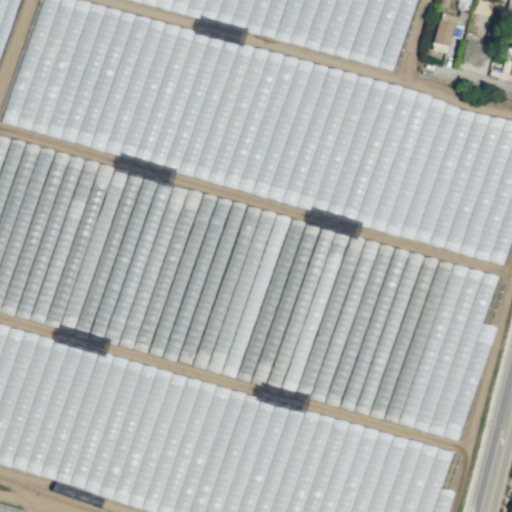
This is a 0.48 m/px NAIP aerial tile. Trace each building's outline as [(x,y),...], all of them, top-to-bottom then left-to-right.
[(0,0),(0,18),(10,28),(18,0),(0,0)] [(297,64),(55,0),(36,5),(3,128),(503,259),(511,226),(511,122),(486,116),(490,132),(465,149),(474,113),(446,106),(442,122),(444,126),(427,138),(434,110),(422,119),(414,107),(379,100),(383,84),(367,95),(363,78),(360,75),(350,74),(298,60),(297,64)] [(446,46),(454,16),(439,12),(431,42),(446,46)] [(481,66),(484,44),(463,40),(459,62),(481,66)] [(0,453),(136,511),(440,511),(460,469),(292,396),(244,411),(234,398),(158,397),(162,387),(126,371),(108,376),(0,329),(0,453)]
